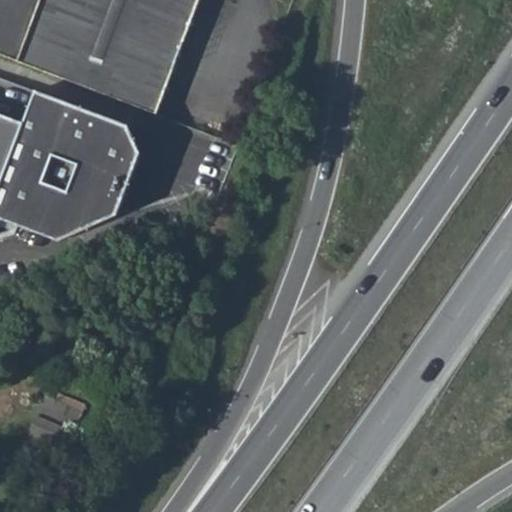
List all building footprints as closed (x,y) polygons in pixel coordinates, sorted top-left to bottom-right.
[(0,0),(0,56),(3,57),(21,0),(0,0)] [(21,0),(3,57),(17,63),(157,115),(201,0),(21,0)] [(37,92),(24,125),(129,165),(138,142),(131,127),(37,92)] [(0,188),(24,125),(0,115),(0,188)] [(129,165),(24,125),(0,188),(0,216),(61,239),(105,222),(129,165)] [(144,154),(138,142),(129,165),(139,168),(144,154)] [(129,165),(105,222),(121,215),(139,168),(129,165)] [(98,339),(91,350),(114,368),(122,357),(98,339)] [(58,393),(55,401),(84,413),(88,405),(58,393)] [(46,397),(37,417),(75,434),(84,413),(55,401),(46,397)] [(69,449),(75,434),(37,417),(31,433),(69,449)]
